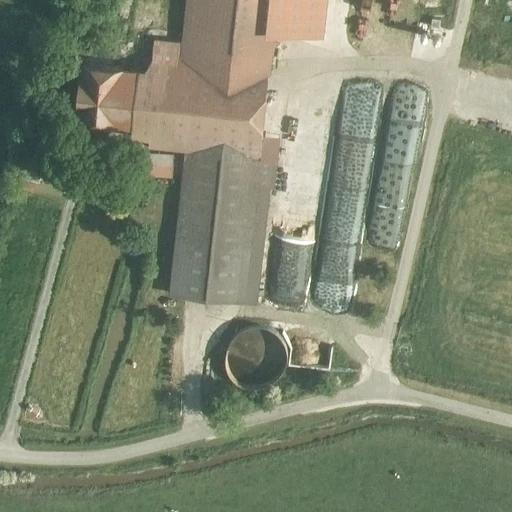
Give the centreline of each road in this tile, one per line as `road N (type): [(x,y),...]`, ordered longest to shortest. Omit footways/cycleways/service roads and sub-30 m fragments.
road 1 (unclassified): [(511,417),(380,383),(99,455),(0,454)]
road 2 (track): [(380,383),(462,0)]
